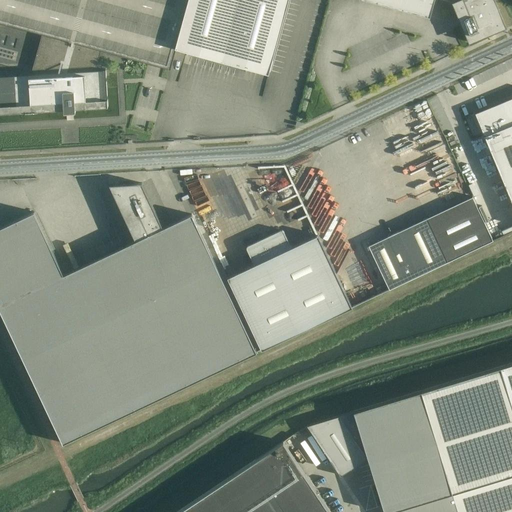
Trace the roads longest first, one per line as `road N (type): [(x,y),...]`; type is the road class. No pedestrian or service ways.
road 1 (unclassified): [(511,46),(271,149),(0,167)]
road 2 (unclassified): [(102,511),(275,397),(511,320)]
